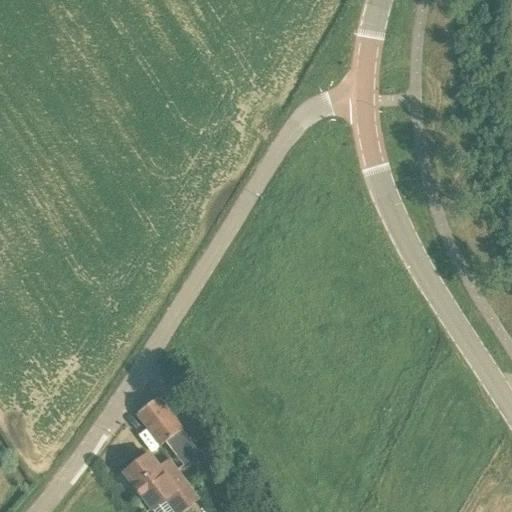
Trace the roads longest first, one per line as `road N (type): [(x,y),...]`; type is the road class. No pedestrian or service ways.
road 1 (unclassified): [(48,511),(110,427),(286,141),(310,112),(365,102)]
road 2 (tertiary): [(511,401),(405,233),(378,171),(365,102)]
